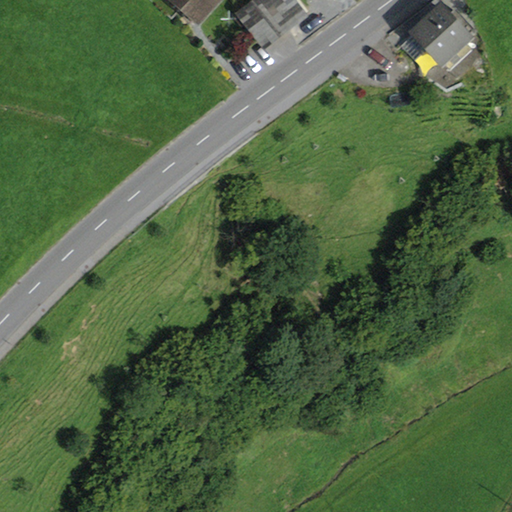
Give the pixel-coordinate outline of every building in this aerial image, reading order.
[(176,0),(198,19),(214,0),(176,0)] [(257,0),(240,13),(264,46),(302,16),(290,0),(257,0)] [(428,50),(442,65),(444,63),(466,43),(474,35),(462,22),(463,20),(455,11),(448,17),(441,9),(413,34),(414,35),(428,50)] [(415,62),(428,50),(414,35),(401,47),(415,62)] [(444,63),(450,70),(472,49),(466,43),(444,63)]
